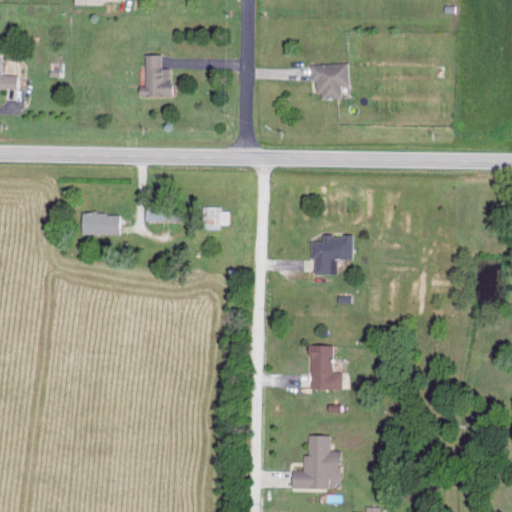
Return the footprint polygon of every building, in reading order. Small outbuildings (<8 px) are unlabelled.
[(177,93),(177,65),(167,66),(167,52),(151,52),(151,84),(147,84),(147,94),(177,93)] [(24,73),(6,73),(7,56),(0,55),(0,85),(24,86),(24,73)] [(309,62),(310,79),(316,79),(317,97),(339,96),(339,84),(347,84),(346,61),(309,62)] [(150,218),(186,219),(186,204),(150,203),(150,218)] [(233,222),(233,209),(225,209),(224,204),(206,204),(207,227),(224,227),(224,222),(233,222)] [(126,211),(90,211),(89,231),(126,232),(126,211)] [(313,271),(335,272),(335,257),(353,257),(353,234),(320,233),(320,239),(309,239),(309,256),(313,256),(313,271)] [(341,387),(341,370),(331,370),(332,343),(308,343),(307,386),(341,387)] [(329,433),(307,433),(306,453),(302,453),(302,469),(290,468),(289,485),(327,486),(327,477),(338,477),(339,449),(328,448),(329,433)]
